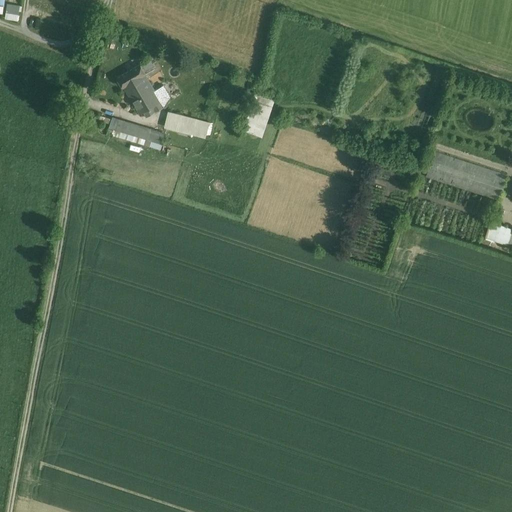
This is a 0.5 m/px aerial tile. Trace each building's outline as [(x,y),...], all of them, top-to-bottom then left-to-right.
[(19,20),(21,4),(7,3),(6,19),(19,20)] [(150,58),(141,64),(146,72),(155,67),(150,58)] [(146,72),(141,64),(118,77),(124,85),(125,85),(141,113),(153,105),(161,100),(155,90),(145,73),(146,72)] [(425,65),(401,133),(411,137),(435,68),(425,65)] [(446,71),(437,68),(413,138),(422,141),(446,71)] [(171,96),(164,84),(155,90),(161,100),(164,106),(171,96)] [(257,93),(247,132),(261,136),(272,98),(257,93)] [(161,100),(153,105),(156,110),(164,106),(161,100)] [(197,119),(169,112),(166,124),(193,131),(196,120),(197,119)] [(120,119),(113,117),(109,127),(115,128),(117,129),(120,119)] [(166,134),(120,119),(117,129),(163,143),(166,134)] [(209,123),(196,120),(193,131),(206,134),(209,123)] [(117,129),(115,128),(113,134),(161,149),(163,143),(117,129)] [(507,175),(435,151),(426,177),(447,184),(499,201),(507,175)] [(511,229),(491,223),(485,241),(511,249),(511,229)]
